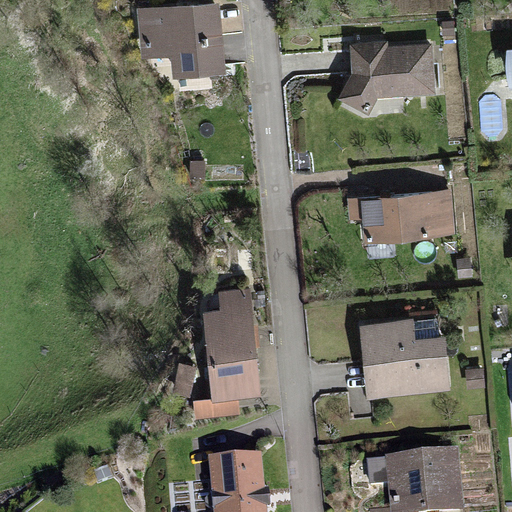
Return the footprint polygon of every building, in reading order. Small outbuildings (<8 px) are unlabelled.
[(207,10),(135,13),(137,55),(179,53),(180,69),(210,68),(207,10)] [(347,46),(349,68),(333,96),(359,110),(368,94),(426,89),(423,46),(382,49),(381,44),(347,46)] [(445,198),(338,206),(339,222),(355,221),(357,242),(448,235),(445,198)] [(248,395),(238,293),(218,295),(219,309),(204,311),(212,398),(248,395)] [(354,331),(359,394),(439,388),(436,342),(406,344),(404,327),(354,331)] [(451,511),(447,461),(380,466),(383,511),(451,511)] [(255,511),(251,465),(210,469),(213,511),(255,511)]
